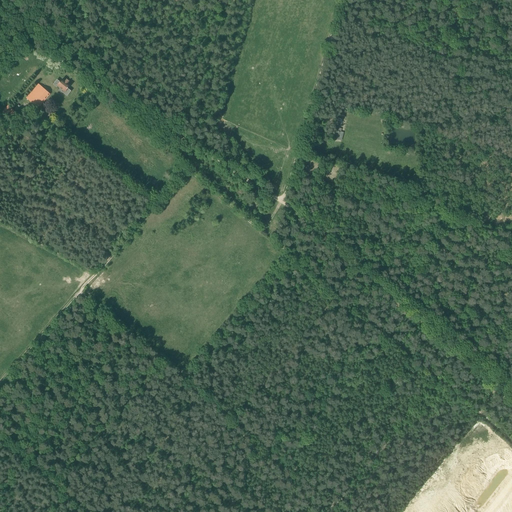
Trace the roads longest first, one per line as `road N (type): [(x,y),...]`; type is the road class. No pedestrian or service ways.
road 1 (track): [(5,0),(114,91),(281,204)]
road 2 (track): [(263,229),(511,440)]
road 3 (track): [(0,384),(181,172),(175,129)]
road 4 (track): [(511,387),(281,204)]
road 5 (track): [(180,370),(344,511)]
road 6 (track): [(281,204),(341,0)]
road 7 (track): [(463,348),(331,511)]
road 8 (track): [(180,370),(287,252)]
road 9 (track): [(413,511),(465,451),(511,454)]
